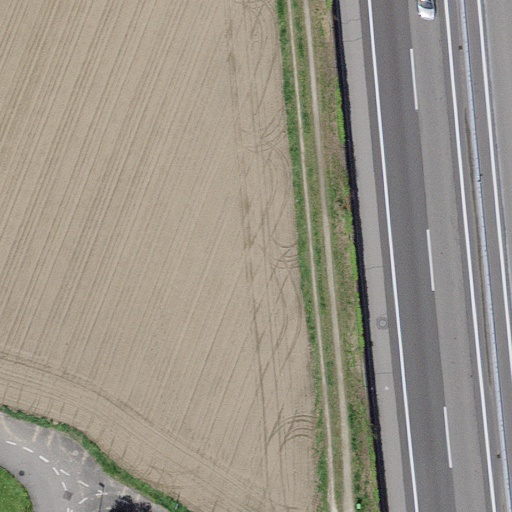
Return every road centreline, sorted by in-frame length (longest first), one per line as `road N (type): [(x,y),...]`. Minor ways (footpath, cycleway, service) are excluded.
road 1 (motorway): [(407,0),(455,511)]
road 2 (track): [(341,511),(298,0)]
